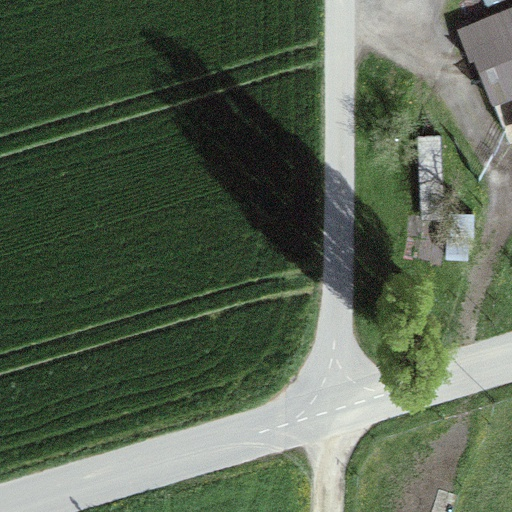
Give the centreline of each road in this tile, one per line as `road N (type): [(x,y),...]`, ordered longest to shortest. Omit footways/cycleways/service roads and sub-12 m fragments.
road 1 (unclassified): [(335,0),(333,402)]
road 2 (unclassified): [(333,402),(0,508)]
road 3 (unclassified): [(511,350),(333,402)]
